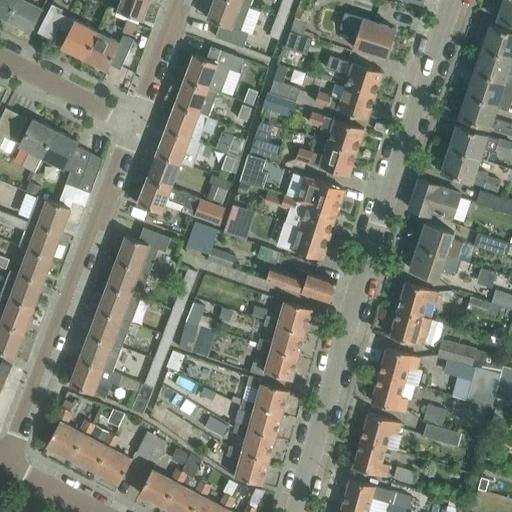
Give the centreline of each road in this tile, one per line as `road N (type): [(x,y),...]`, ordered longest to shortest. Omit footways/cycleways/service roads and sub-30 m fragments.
road 1 (residential): [(296,511),(453,0)]
road 2 (residential): [(1,462),(134,122)]
road 3 (residential): [(134,122),(0,57)]
road 4 (residential): [(134,122),(177,0)]
